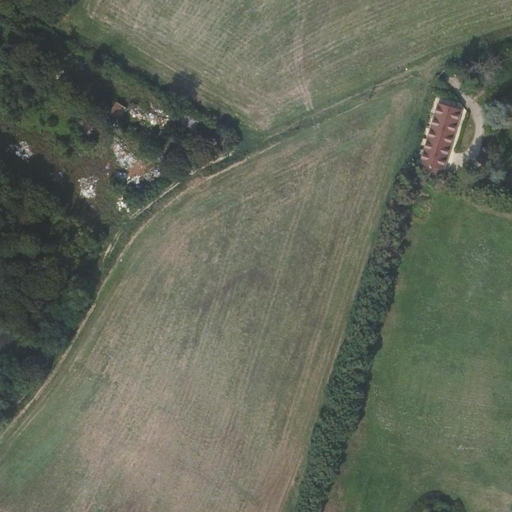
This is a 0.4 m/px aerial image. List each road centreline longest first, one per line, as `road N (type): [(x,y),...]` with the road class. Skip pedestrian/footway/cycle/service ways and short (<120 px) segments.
road 1 (track): [(5,0),(244,141),(175,180),(123,225),(74,312),(0,412)]
road 2 (track): [(432,58),(294,511)]
road 3 (track): [(244,141),(463,44),(511,38)]
road 4 (track): [(0,360),(112,238)]
